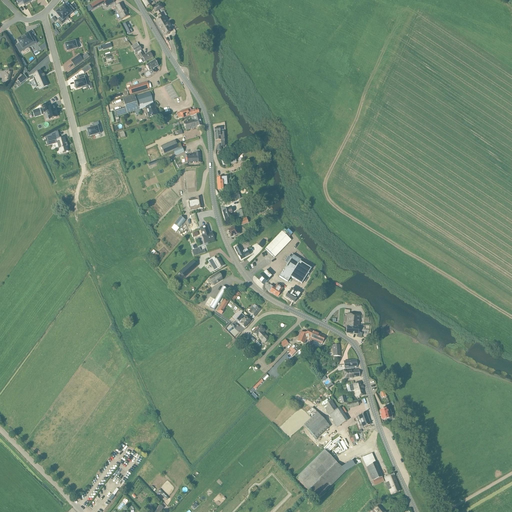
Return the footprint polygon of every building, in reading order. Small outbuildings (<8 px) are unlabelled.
[(129,16),(122,3),(117,6),(121,13),(119,14),(122,19),(129,16)] [(63,5),(60,8),(67,16),(75,10),(70,5),(67,8),(65,5),(64,6),(63,5)] [(57,12),(56,13),(60,17),(57,20),(62,24),(69,18),(67,16),(60,8),(56,11),(57,12)] [(171,32),(169,28),(169,27),(170,27),(170,26),(169,25),(169,24),(168,24),(167,24),(166,24),(162,18),(163,17),(161,14),(158,16),(160,19),(157,21),(165,35),(171,32)] [(127,21),(131,28),(136,25),(132,19),(127,21)] [(126,23),(123,24),(128,35),(133,32),(127,22),(126,22),(125,22),(126,23)] [(26,33),(22,36),(29,48),(37,43),(34,37),(31,39),(28,34),(27,34),(26,33)] [(19,43),(15,46),(20,54),(29,48),(22,36),(18,39),(17,40),(19,43)] [(65,45),(64,45),(65,50),(66,49),(67,51),(79,48),(77,41),(74,42),(74,41),(70,42),(70,43),(65,44),(65,45)] [(139,41),(132,45),(140,58),(147,54),(139,41)] [(79,53),(70,62),(75,67),(85,58),(79,53)] [(146,74),(145,75),(147,77),(148,77),(149,77),(151,75),(156,72),(154,69),(158,66),(155,61),(146,66),(149,71),(146,73),(146,74)] [(35,77),(33,78),(38,88),(39,87),(40,89),(47,85),(43,77),(41,78),(41,76),(43,75),(41,72),(34,75),(35,77)] [(24,74),(18,81),(21,84),(27,79),(24,74)] [(75,84),(74,84),(75,88),(76,88),(77,89),(82,87),(82,88),(86,87),(86,86),(89,85),(85,74),(77,77),(78,81),(75,82),(75,84)] [(147,82),(136,86),(128,88),(131,95),(149,89),(149,88),(147,82)] [(145,108),(154,105),(153,102),(150,92),(135,97),(135,95),(123,99),(125,108),(114,111),(116,117),(134,111),(136,116),(139,115),(138,110),(145,108)] [(48,104),(42,106),(44,113),(47,112),(49,120),(57,117),(58,116),(55,109),(55,110),(54,106),(49,108),(48,104)] [(154,105),(145,108),(146,109),(148,118),(157,115),(154,105)] [(180,112),(177,113),(178,117),(181,116),(182,119),(190,116),(195,114),(197,114),(199,113),(198,109),(196,109),(193,110),(191,111),(191,108),(180,112)] [(185,131),(198,127),(202,125),(199,114),(191,117),(192,120),(183,123),(185,131)] [(88,132),(87,132),(88,136),(89,136),(94,135),(95,136),(99,135),(98,134),(101,133),(98,122),(92,124),(93,128),(87,130),(88,132)] [(221,145),(217,145),(217,150),(221,150),(221,146),(224,146),(223,132),(220,133),(220,128),(215,128),(215,133),(216,140),(221,140),(221,145)] [(55,133),(46,138),(47,142),(55,140),(56,142),(57,142),(60,153),(68,152),(64,138),(57,140),(55,133)] [(175,140),(161,147),(164,154),(179,148),(175,140)] [(182,147),(173,151),(175,156),(184,152),(182,147)] [(195,153),(192,154),(192,155),(184,156),(185,163),(192,162),(192,163),(196,163),(201,162),(200,153),(199,153),(199,150),(195,151),(195,153)] [(217,178),(218,190),(222,190),(222,185),(230,184),(229,179),(227,179),(227,177),(217,178)] [(228,192),(231,202),(240,199),(238,189),(228,192)] [(191,210),(198,209),(203,208),(201,197),(196,198),(196,199),(189,200),(191,210)] [(228,214),(231,213),(230,209),(222,211),(225,220),(230,219),(228,214)] [(174,225),(179,228),(185,221),(180,217),(174,225)] [(203,240),(204,243),(214,240),(215,240),(212,232),(212,233),(212,234),(210,234),(207,226),(200,228),(203,235),(202,236),(203,240)] [(240,234),(237,227),(234,228),(228,230),(231,238),(234,236),(240,234)] [(282,231),(265,249),(274,258),(291,240),(282,231)] [(239,246),(235,248),(241,259),(245,257),(250,255),(247,249),(242,252),(239,246)] [(200,248),(192,250),(194,257),(205,253),(204,250),(201,251),(200,248)] [(159,255),(153,250),(150,254),(152,256),(156,258),(159,255)] [(293,255),(290,259),(279,277),(288,282),(291,277),(302,284),(311,269),(300,262),(301,260),(293,255)] [(215,258),(208,262),(214,271),(218,269),(219,268),(224,265),(219,258),(216,260),(215,258)] [(223,279),(219,272),(210,278),(214,284),(223,279)] [(265,272),(263,274),(263,273),(257,279),(263,285),(269,280),(269,279),(271,277),(265,272)] [(273,287),(270,292),(278,297),(281,292),(283,288),(277,285),(275,288),(273,287)] [(223,286),(210,307),(214,310),(227,289),(223,286)] [(240,293),(238,291),(231,299),(234,301),(235,300),(240,293)] [(293,304),(298,295),(291,291),(288,295),(287,294),(284,299),(293,304)] [(225,299),(217,312),(222,314),(224,310),(223,310),(229,301),(225,299)] [(249,311),(249,312),(254,317),(260,310),(257,306),(254,309),(252,307),(249,311)] [(245,327),(250,321),(246,317),(245,317),(241,314),(236,319),(238,321),(245,327)] [(347,327),(353,328),(353,323),(359,323),(360,316),(348,314),(347,327)] [(347,327),(346,333),(358,334),(358,330),(361,331),(361,328),(359,327),(359,323),(353,323),(353,328),(347,327)] [(257,330),(253,333),(257,338),(258,337),(263,342),(267,338),(262,333),(265,331),(261,326),(257,330)] [(304,344),(306,340),(309,338),(313,340),(316,332),(309,329),(307,333),(305,334),(301,332),(297,341),(304,344)] [(317,342),(322,344),(325,336),(316,332),(313,340),(317,342)] [(289,344),(285,340),(280,344),(283,348),(289,344)] [(339,345),(332,345),(333,356),(340,356),(339,345)] [(292,356),(296,352),(291,347),(287,351),(290,353),(289,354),(292,356)] [(356,360),(344,362),(344,369),(357,368),(356,360)] [(343,373),(345,380),(360,377),(359,370),(343,373)] [(253,388),(255,390),(263,381),(261,379),(253,388)] [(365,395),(362,382),(353,384),(349,386),(350,391),(353,390),(354,394),(356,393),(357,397),(365,395)] [(348,409),(359,406),(357,400),(346,404),(348,409)] [(326,404),(323,406),(337,428),(344,423),(348,420),(340,408),(337,409),(331,401),(329,403),(327,403),(326,404)] [(312,408),(306,413),(311,418),(304,425),(317,439),(330,427),(317,412),(312,408)] [(390,418),(387,409),(380,411),(382,420),(390,418)] [(356,417),(360,429),(370,425),(366,413),(358,416),(358,417),(356,417)] [(357,434),(351,436),(354,442),(359,439),(357,434)] [(345,438),(328,448),(333,458),(351,449),(345,438)] [(296,478),(317,500),(346,472),(325,450),(296,478)] [(362,458),(375,485),(384,481),(372,454),(362,458)] [(390,475),(384,478),(386,482),(386,483),(385,483),(386,487),(388,490),(389,490),(391,495),(396,493),(399,492),(400,491),(394,474),(392,475),(390,475)] [(160,489),(158,491),(167,500),(169,499),(168,498),(160,489)]
